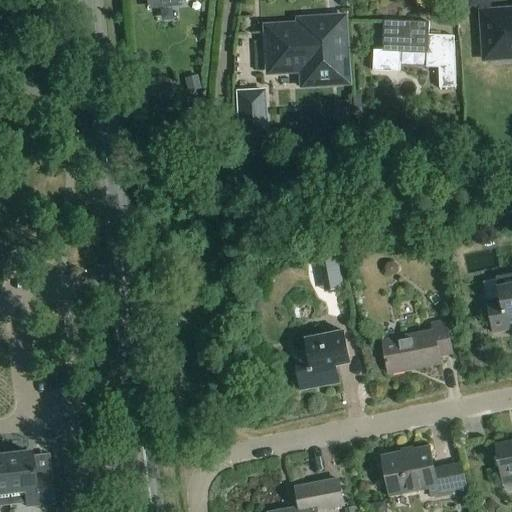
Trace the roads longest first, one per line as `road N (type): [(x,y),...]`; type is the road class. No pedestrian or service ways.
road 1 (residential): [(198,511),(200,481),(226,459),(511,401)]
road 2 (secondary): [(124,285),(91,0)]
road 3 (secondary): [(151,511),(124,285)]
road 4 (residential): [(28,423),(12,295)]
road 5 (residential): [(80,511),(70,434),(59,423),(28,423)]
